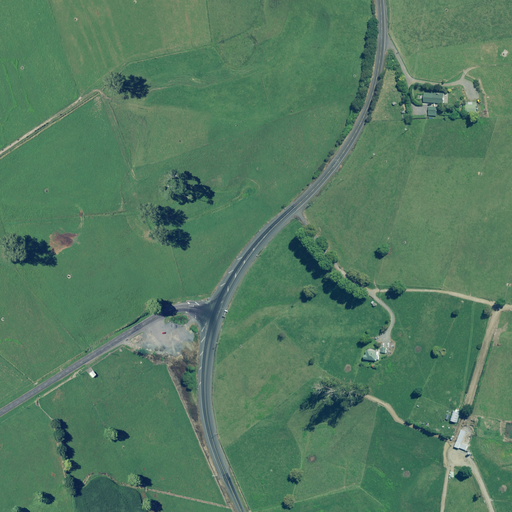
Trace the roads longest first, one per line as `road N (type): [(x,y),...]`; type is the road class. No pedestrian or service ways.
road 1 (primary): [(380,0),(380,54),(354,134),(328,173),(243,261),(214,314)]
road 2 (tertiary): [(0,413),(167,310),(214,314)]
road 3 (primary): [(214,314),(207,418),(241,511)]
